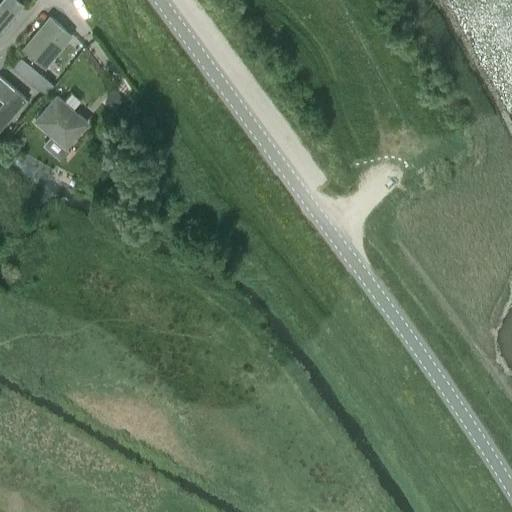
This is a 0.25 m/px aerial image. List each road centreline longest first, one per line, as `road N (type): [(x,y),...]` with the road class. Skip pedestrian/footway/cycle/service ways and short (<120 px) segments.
road 1 (tertiary): [(511,494),(422,357),(156,0)]
road 2 (track): [(511,448),(350,216),(295,190)]
